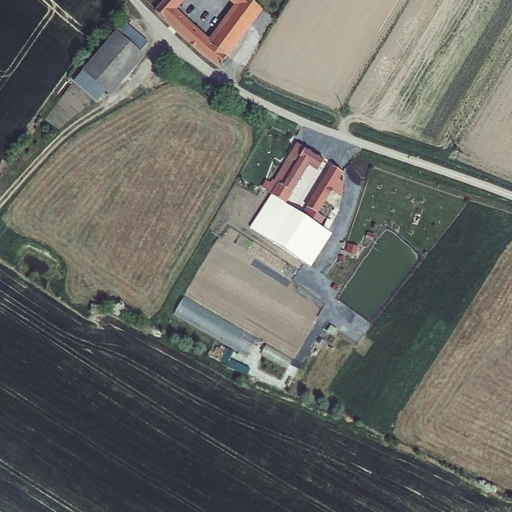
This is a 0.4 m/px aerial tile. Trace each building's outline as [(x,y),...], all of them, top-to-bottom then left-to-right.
[(263,8),(251,0),(162,0),(154,9),(164,18),(163,20),(189,44),(190,43),(193,47),(193,48),(217,67),(263,8)] [(124,21),(115,30),(139,51),(148,41),(124,21)] [(115,30),(81,69),(82,70),(106,91),(110,95),(144,56),(139,51),(115,30)] [(96,101),(106,91),(82,70),(73,81),(96,101)] [(296,142),(265,191),(271,194),(286,203),(292,193),(292,192),(309,165),(317,171),(323,160),(319,157),(320,157),(317,155),(317,156),(310,152),(311,151),(308,150),(304,148),(305,147),(296,142)] [(307,206),(318,213),(331,191),(342,198),(344,182),(339,179),(343,172),(331,164),(306,206),(307,207),(307,206)] [(302,214),(271,194),(250,228),(311,267),(332,234),(323,228),(320,225),(302,214)] [(307,207),(302,214),(320,225),(324,217),(318,213),(307,206),(307,207)] [(327,219),(323,228),(328,230),(332,221),(327,219)] [(375,235),(367,233),(365,239),(373,241),(375,235)] [(359,247),(348,244),(346,252),(356,255),(359,247)] [(247,357),(258,339),(184,296),(173,315),(247,357)] [(337,330),(330,325),(327,330),(334,335),(337,330)] [(292,359),(266,344),(261,354),(287,369),(292,359)] [(233,352),(227,349),(220,362),(227,365),(226,366),(247,376),(250,369),(230,360),(233,352)]
